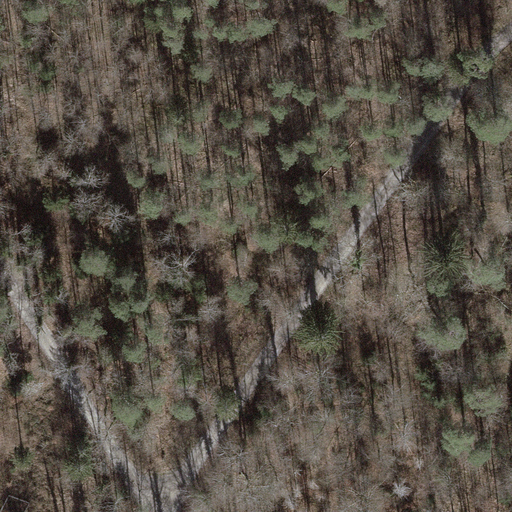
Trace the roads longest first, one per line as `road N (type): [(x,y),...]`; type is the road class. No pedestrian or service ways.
road 1 (track): [(150,502),(205,446),(328,262),(511,24)]
road 2 (track): [(156,511),(0,252)]
